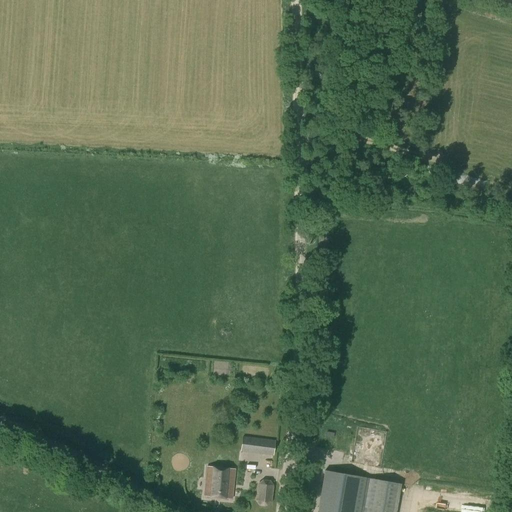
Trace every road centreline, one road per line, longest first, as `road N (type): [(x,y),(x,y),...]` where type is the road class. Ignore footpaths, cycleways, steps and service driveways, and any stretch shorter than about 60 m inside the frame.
road 1 (tertiary): [(282,511),(299,340),(296,0)]
road 2 (unclassified): [(174,511),(0,420)]
